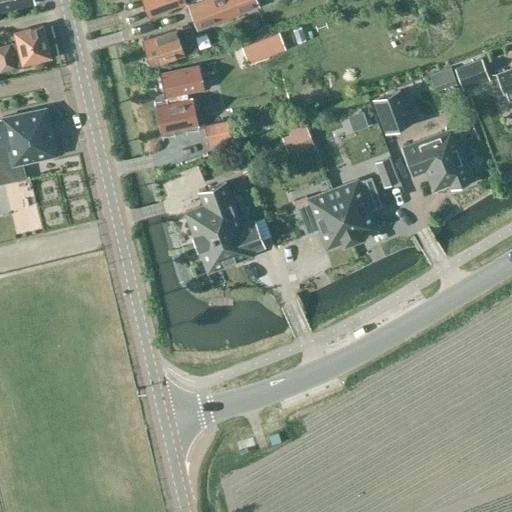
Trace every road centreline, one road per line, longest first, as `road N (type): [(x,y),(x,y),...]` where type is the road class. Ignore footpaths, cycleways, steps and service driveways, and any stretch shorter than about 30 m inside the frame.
road 1 (tertiary): [(166,424),(63,0)]
road 2 (tertiary): [(166,424),(340,364),(511,263)]
